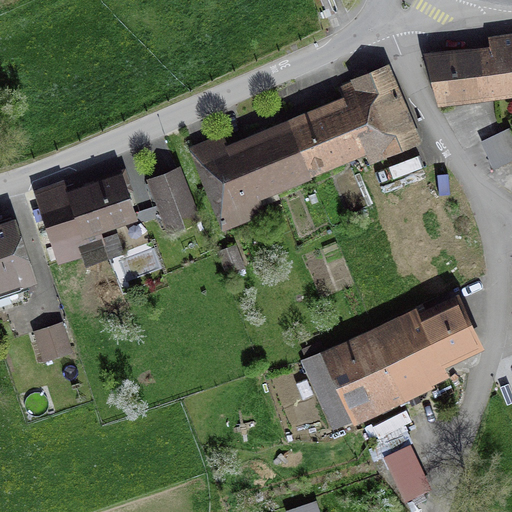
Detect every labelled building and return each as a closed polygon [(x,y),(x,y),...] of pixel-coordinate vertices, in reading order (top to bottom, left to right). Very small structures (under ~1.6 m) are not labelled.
[(426,61),(436,99),(511,89),(511,35),(491,38),(492,51),(426,61)] [(292,129),(310,172),(365,149),(370,163),(418,143),(387,68),(340,87),(348,106),(292,129)] [(263,210),(256,192),(310,172),(292,129),(230,154),(223,137),(192,149),(223,226),(263,210)] [(178,172),(155,180),(173,227),(196,219),(178,172)] [(121,178),(69,195),(64,183),(37,192),(59,261),(82,253),(86,264),(109,256),(99,227),(133,215),(121,178)] [(0,226),(0,289),(32,279),(13,222),(0,226)] [(476,341),(460,305),(406,328),(400,316),(305,359),(335,427),(431,383),(423,366),(476,341)] [(35,331),(44,360),(71,351),(62,322),(35,331)] [(317,511),(313,502),(286,511),(317,511)]
